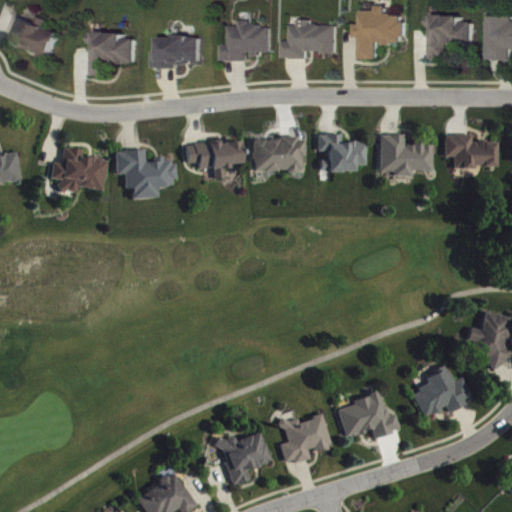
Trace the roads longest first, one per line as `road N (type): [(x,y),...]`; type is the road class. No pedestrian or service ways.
road 1 (residential): [(0,82),(64,110),(132,113),(262,95),(511,98)]
road 2 (residential): [(269,511),(473,445),(511,412)]
